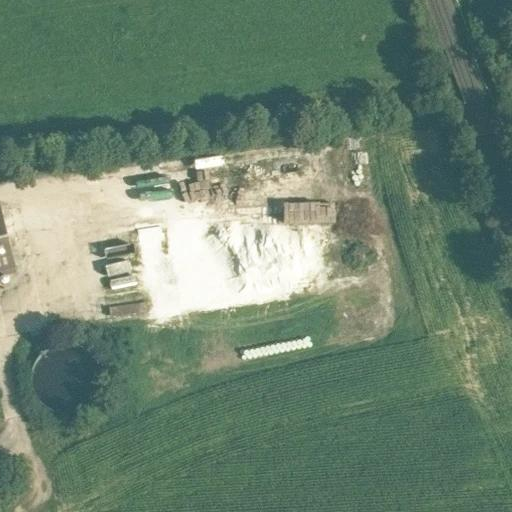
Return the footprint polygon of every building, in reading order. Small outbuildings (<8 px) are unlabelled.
[(156,170),(55,187),(64,240),(165,223),(156,170)] [(377,183),(353,188),(362,234),(386,229),(377,183)] [(0,211),(0,277),(16,274),(0,211)] [(337,240),(180,262),(187,315),(344,294),(337,240)] [(99,394),(102,381),(99,367),(91,356),(80,348),(66,346),(53,349),(41,356),(34,368),(31,381),(34,395),(42,406),(53,414),(67,416),(80,413),(92,405),(99,394)]
